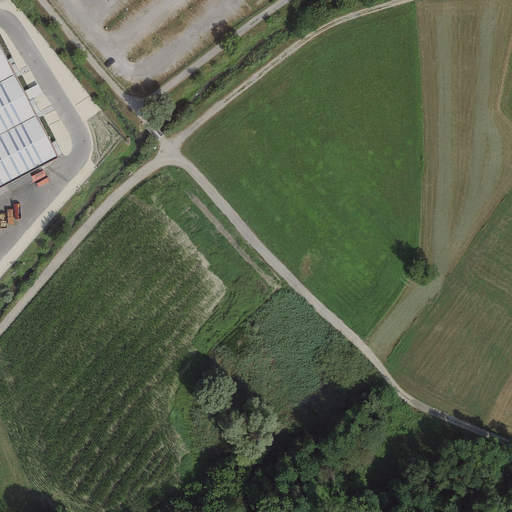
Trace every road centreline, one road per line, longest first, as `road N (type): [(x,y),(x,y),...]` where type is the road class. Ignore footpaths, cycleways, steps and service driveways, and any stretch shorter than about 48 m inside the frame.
road 1 (track): [(168,151),(391,385),(415,404),(511,443)]
road 2 (track): [(168,151),(328,24),(412,0)]
road 3 (track): [(168,151),(91,221),(0,331)]
road 4 (track): [(286,0),(136,109)]
road 5 (track): [(136,109),(41,0)]
